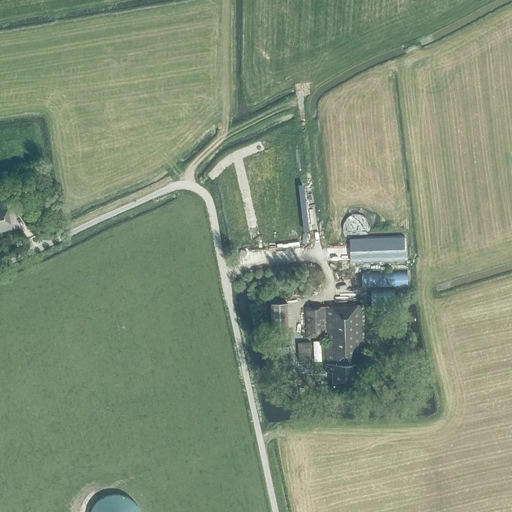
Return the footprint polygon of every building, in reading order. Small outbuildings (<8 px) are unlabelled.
[(50,206),(48,193),(35,196),(38,208),(50,206)] [(0,231),(12,229),(6,203),(0,203),(0,231)] [(312,241),(312,231),(304,232),(304,241),(312,241)] [(363,272),(364,288),(410,286),(409,270),(363,272)] [(289,333),(287,303),(270,304),(271,334),(289,333)] [(365,363),(363,305),(305,307),(306,339),(325,338),(327,371),(327,372),(334,372),(334,385),(359,384),(358,364),(365,363)] [(323,340),(315,340),(315,360),(323,360),(323,340)] [(93,511),(138,511),(138,501),(121,494),(99,495),(93,509),(93,511)]
